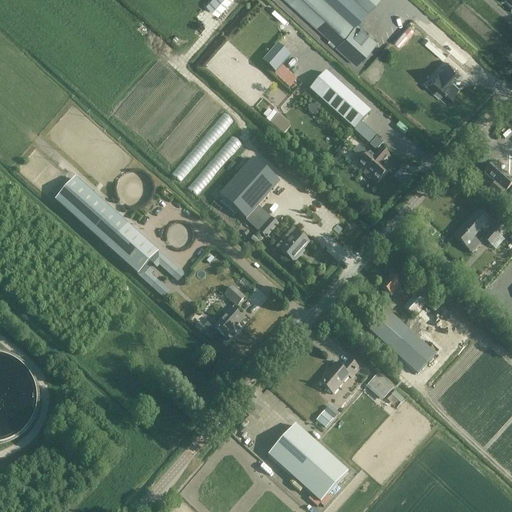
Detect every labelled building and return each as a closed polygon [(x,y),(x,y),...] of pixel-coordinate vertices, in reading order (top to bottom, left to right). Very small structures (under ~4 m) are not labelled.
[(220,15),(231,0),(209,0),(206,3),(220,15)] [(290,0),(332,38),(330,40),(335,45),(337,43),(338,44),(337,45),(348,55),(367,34),(356,25),(378,0),(290,0)] [(442,45),(462,64),(467,59),(447,41),(442,45)] [(325,72),(308,91),(353,131),(370,113),(325,72)] [(424,95),(438,109),(457,89),(443,75),(424,95)] [(262,115),(284,134),(292,125),(270,106),(262,115)] [(371,153),(360,165),(367,172),(366,174),(372,179),(373,177),(379,183),(390,171),(384,165),(386,162),(387,163),(392,158),(382,149),(375,157),(371,153)] [(252,160),(224,192),(219,197),(246,221),(279,184),(252,160)] [(485,174),(494,183),(489,189),(499,198),(504,192),(505,193),(511,185),(511,182),(492,165),(485,174)] [(75,179),(55,201),(137,275),(140,272),(157,253),(127,226),(75,179)] [(490,246),(504,231),(498,225),(495,229),(477,212),(454,236),(468,249),(475,242),(470,238),(479,228),(488,237),(485,241),(490,246)] [(266,238),(277,225),(271,220),(260,233),(266,238)] [(299,254),(308,244),(296,234),(280,251),(294,264),(301,256),(299,254)] [(180,279),(184,275),(159,252),(151,261),(156,265),(160,261),(180,279)] [(164,297),(168,292),(148,274),(152,270),(147,265),(139,274),(164,297)] [(391,297),(401,286),(391,276),(380,288),(391,297)] [(238,306),(245,298),(233,288),(226,296),(238,306)] [(413,317),(425,304),(415,295),(403,308),(413,317)] [(394,350),(408,333),(380,308),(372,317),(377,322),(370,330),(394,350)] [(231,310),(224,318),(215,328),(227,338),(243,321),(231,310)] [(204,337),(210,331),(202,324),(196,330),(204,337)] [(351,378),(359,369),(349,360),(341,370),(335,364),(319,383),(332,395),(348,376),(351,378)] [(382,401),(393,388),(377,374),(373,379),(369,376),(364,381),(368,384),(365,387),(382,401)] [(315,420),(324,428),(332,418),(323,410),(315,420)] [(348,473),(295,426),(268,456),(320,504),(348,473)]
